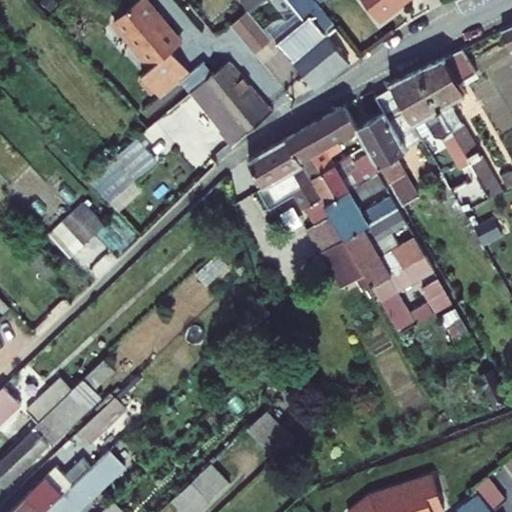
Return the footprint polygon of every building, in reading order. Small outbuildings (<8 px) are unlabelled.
[(177,37),(146,0),(137,0),(113,20),(152,66),(142,75),(161,97),(181,80),(191,72),(172,50),(176,47),(177,37)] [(240,0),(249,9),(260,0),(240,0)] [(299,0),(305,7),(311,14),(276,42),(292,61),(315,87),(348,60),(327,34),(336,26),(315,0),(299,0)] [(364,0),(380,21),(407,0),(364,0)] [(276,42),(311,14),(305,7),(289,20),(275,18),(263,27),(276,42)] [(272,39),(249,9),(230,25),(254,53),(272,39)] [(511,25),(502,29),(511,49),(511,25)] [(463,48),(445,56),(459,81),(477,71),(463,48)] [(466,93),(459,81),(445,56),(418,69),(471,161),(478,174),(491,196),(501,190),(450,102),(466,93)] [(233,147),(274,111),(230,60),(214,73),(191,92),(197,100),(212,87),(218,94),(207,105),(226,128),(221,132),(233,147)] [(181,80),(191,92),(214,73),(204,61),(191,72),(181,80)] [(461,168),(471,161),(418,69),(391,82),(393,86),(414,122),(424,116),(435,135),(443,137),(461,168)] [(414,122),(393,86),(377,96),(385,111),(358,127),(403,205),(419,195),(396,155),(408,149),(406,146),(422,137),(414,122)] [(339,107),(352,130),(358,126),(345,104),(339,107)] [(339,107),(307,126),(320,148),(336,139),(352,130),(339,107)] [(320,148),(307,126),(287,137),(303,164),(311,176),(335,163),(330,154),(341,148),(336,139),(320,148)] [(303,164),(287,137),(248,159),(263,185),(258,188),(269,207),(295,193),(303,207),(306,205),(316,223),(307,228),(340,283),(365,269),(346,237),(326,202),(311,176),(303,164)] [(342,176),(335,163),(311,176),(326,202),(378,172),(367,153),(354,160),(358,167),(342,176)] [(335,163),(342,176),(358,167),(354,160),(351,154),(335,163)] [(88,178),(110,202),(134,181),(113,157),(88,178)] [(502,175),(508,187),(511,185),(511,171),(511,170),(502,175)] [(385,184),(378,172),(326,202),(346,237),(398,207),(391,195),(364,211),(357,200),(385,184)] [(478,174),(452,188),(456,194),(464,209),(491,196),(478,174)] [(464,209),(456,194),(446,200),(455,215),(464,209)] [(73,211),(94,234),(105,224),(83,201),(73,211)] [(117,209),(143,235),(150,228),(125,201),(117,209)] [(407,222),(398,207),(346,237),(365,269),(374,284),(425,255),(415,237),(399,246),(391,231),(407,222)] [(79,238),(84,243),(94,234),(73,211),(63,221),(79,238)] [(53,230),(69,247),(79,238),(63,221),(53,230)] [(46,278),(57,267),(36,246),(25,256),(46,278)] [(434,270),(425,255),(374,284),(400,330),(434,312),(428,301),(411,311),(399,291),(434,270)] [(435,311),(453,302),(438,277),(421,286),(435,311)] [(474,339),(455,306),(440,315),(458,348),(474,339)] [(0,460),(0,482),(4,486),(101,395),(94,388),(114,369),(104,358),(73,388),(38,421),(33,426),(34,428),(0,460)] [(492,368),(478,375),(494,408),(508,401),(492,368)] [(61,376),(27,409),(38,421),(73,388),(61,376)] [(0,422),(21,403),(4,385),(0,388),(0,422)] [(88,443),(127,406),(116,395),(77,432),(88,443)] [(248,428),(257,438),(277,419),(268,409),(248,428)] [(257,438),(265,447),(286,429),(277,419),(257,438)] [(265,447),(275,457),(294,438),(286,429),(265,447)] [(97,479),(99,482),(124,459),(112,447),(92,465),(88,470),(97,479)] [(57,465),(6,511),(42,511),(88,470),(92,465),(84,457),(65,474),(57,465)] [(194,480),(205,491),(225,472),(215,460),(194,480)] [(62,511),(97,479),(88,470),(42,511),(62,511)] [(235,481),(225,472),(205,491),(215,501),(235,481)] [(434,511),(445,508),(433,474),(370,494),(347,511),(434,511)] [(463,511),(461,511),(493,511),(492,511),(507,500),(488,475),(474,486),(478,492),(459,507),(463,511)] [(174,499),(185,511),(205,491),(194,480),(174,499)] [(205,491),(185,511),(186,511),(202,511),(215,501),(205,491)] [(100,511),(113,500),(106,492),(89,508),(87,507),(82,511),(100,511)] [(125,511),(113,500),(100,511),(125,511)]
